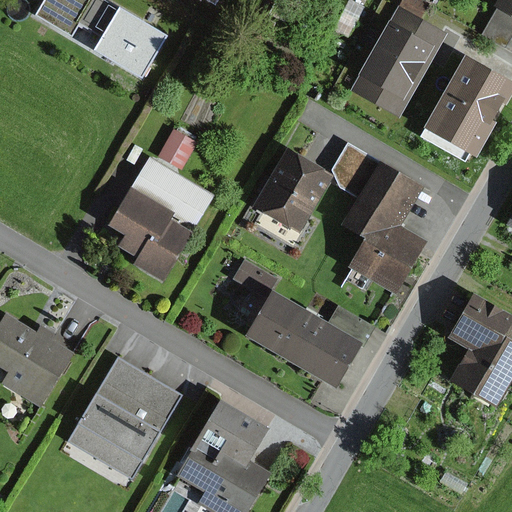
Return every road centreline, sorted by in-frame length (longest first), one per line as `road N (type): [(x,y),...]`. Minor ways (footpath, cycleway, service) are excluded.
road 1 (residential): [(350,445),(0,232)]
road 2 (residential): [(350,445),(511,164)]
